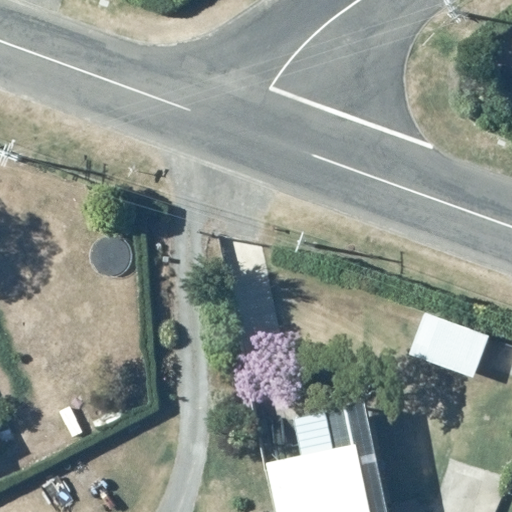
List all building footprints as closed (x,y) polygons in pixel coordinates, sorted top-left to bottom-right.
[(265,245),(224,235),(255,363),(291,354),(265,245)] [(493,368),(511,374),(511,335),(435,309),(420,352),(490,376),(493,368)] [(0,454),(13,448),(0,422),(0,454)] [(395,511),(382,436),(285,453),(295,511),(395,511)] [(487,511),(499,474),(449,458),(432,511),(487,511)]
